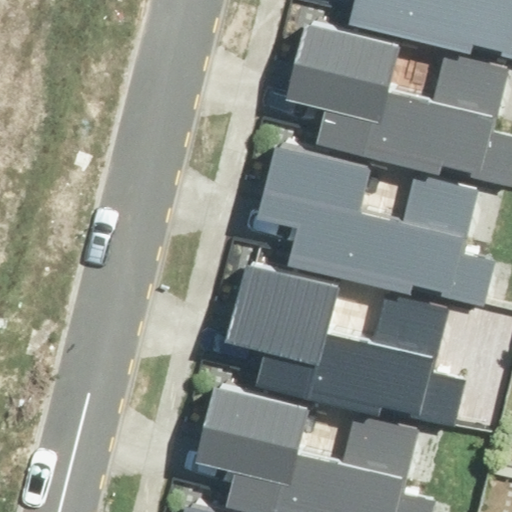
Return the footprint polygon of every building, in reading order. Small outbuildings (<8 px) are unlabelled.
[(327,0),(312,0),(293,79),(338,90),(330,121),(511,166),(511,120),(497,117),(511,55),(454,41),(444,79),(403,69),(415,22),(327,0)] [(511,0),(380,0),(511,32),(511,0)] [(286,114),(266,197),(311,208),(303,239),(491,286),(502,243),(470,235),(485,173),(427,159),(417,197),(376,187),(388,140),(286,114)] [(251,238),(231,320),(276,332),(268,363),(456,409),(467,366),(435,358),(450,297),(392,283),(382,321),(341,311),(353,263),(251,238)] [(228,356),(208,439),(253,450),(245,481),(369,511),(437,511),(444,485),(412,477),(427,415),(369,401),(359,439),(318,429),(330,382),(228,356)] [(193,473),(183,511),(291,511),(295,498),(193,473)]
